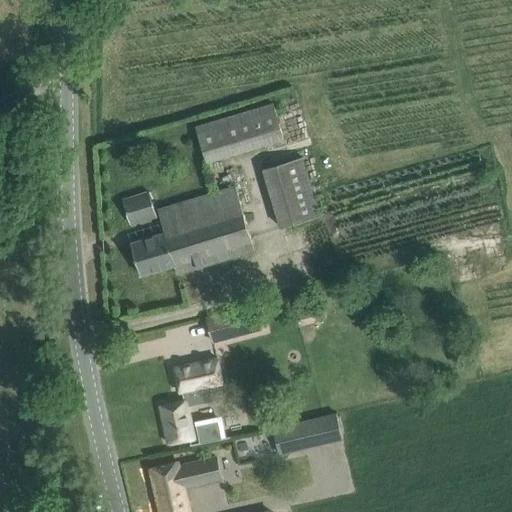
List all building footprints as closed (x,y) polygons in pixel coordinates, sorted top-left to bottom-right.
[(201,161),(281,139),(271,101),(190,123),(201,161)] [(321,216),(303,157),(263,169),(280,228),(321,216)] [(236,188),(178,204),(158,210),(165,232),(131,242),(141,275),(174,265),(177,273),(254,250),(236,188)] [(155,211),(148,190),(124,198),(130,219),(155,211)] [(256,304),(206,317),(213,343),(263,330),(256,304)] [(161,405),(169,443),(196,438),(189,406),(214,402),(211,387),(225,385),(219,356),(173,365),(180,401),(161,405)] [(337,413),(294,423),(301,450),(343,440),(337,413)] [(178,461),(150,468),(160,511),(190,511),(184,487),(221,478),(216,458),(180,467),(178,461)]
